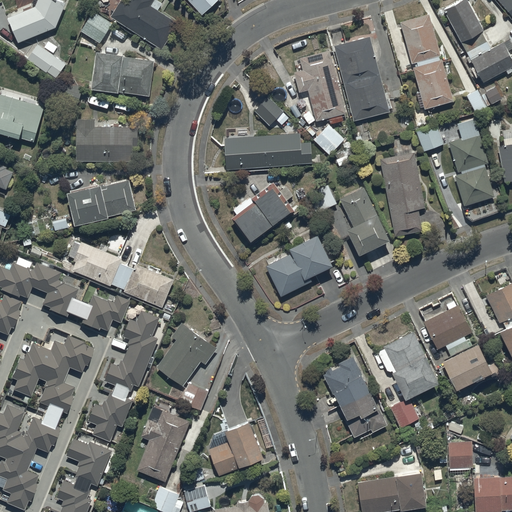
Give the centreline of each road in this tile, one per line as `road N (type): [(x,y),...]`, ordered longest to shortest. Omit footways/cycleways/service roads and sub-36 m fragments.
road 1 (residential): [(329,0),(265,19),(213,61),(178,143),(192,231),(268,352)]
road 2 (residential): [(268,352),(511,237)]
road 3 (residential): [(268,352),(297,422),(318,511)]
